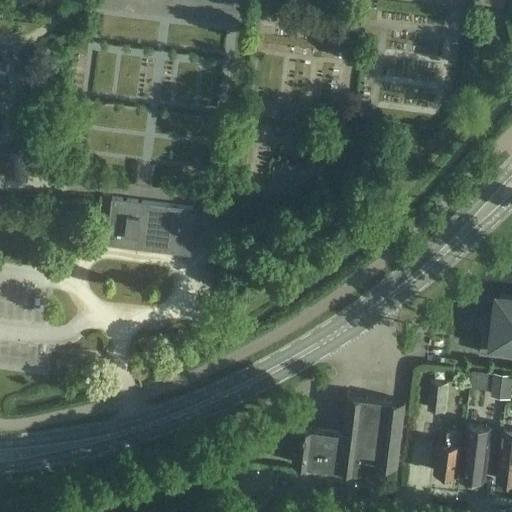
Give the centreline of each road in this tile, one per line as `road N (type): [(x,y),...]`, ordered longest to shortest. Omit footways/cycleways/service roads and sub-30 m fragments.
road 1 (tertiary): [(0,456),(138,429),(277,367),(388,294),(511,183)]
road 2 (residential): [(254,486),(472,511)]
